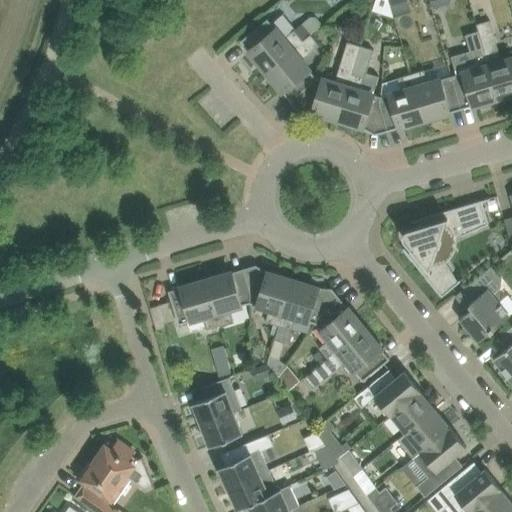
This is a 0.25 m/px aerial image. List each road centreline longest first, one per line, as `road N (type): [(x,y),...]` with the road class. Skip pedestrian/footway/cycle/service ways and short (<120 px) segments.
road 1 (residential): [(511,442),(343,241)]
road 2 (unclassified): [(17,511),(79,424),(154,400)]
road 3 (track): [(0,169),(46,79),(74,0)]
road 4 (residential): [(111,263),(267,216)]
road 5 (residential): [(366,189),(511,147)]
road 6 (residential): [(154,400),(111,263)]
road 7 (residential): [(286,155),(195,55)]
road 8 (residential): [(199,511),(154,400)]
